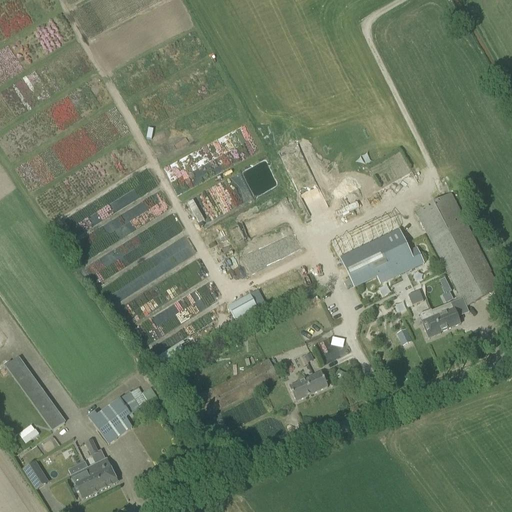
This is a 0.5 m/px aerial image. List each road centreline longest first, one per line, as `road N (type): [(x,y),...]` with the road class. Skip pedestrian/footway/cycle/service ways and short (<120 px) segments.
road 1 (tertiary): [(153,511),(511,362)]
road 2 (unknown): [(387,412),(309,247)]
